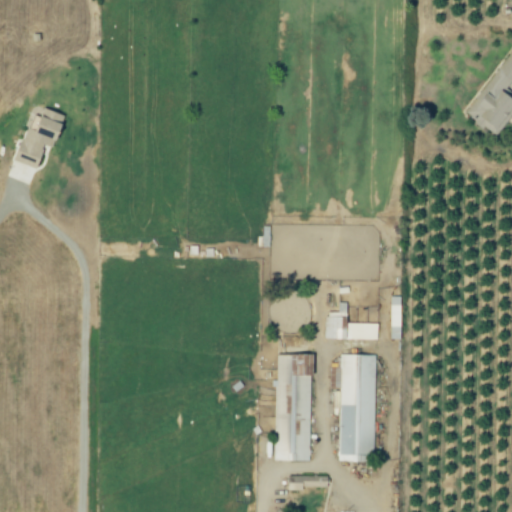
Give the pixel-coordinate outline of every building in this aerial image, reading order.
[(511,94),(507,90),(511,82),(511,47),(464,115),(496,137),(511,114),(511,94)] [(36,169),(43,146),(52,148),(63,116),(33,107),(15,162),(36,169)] [(400,297),(391,297),(390,330),(400,330),(400,297)] [(376,341),(377,325),(345,324),(346,318),(324,317),(323,339),(376,341)] [(312,356),(277,355),(277,381),(275,381),(273,461),(309,462),(312,356)]
